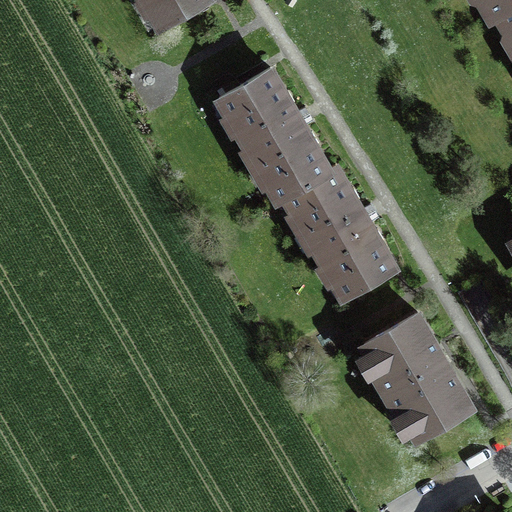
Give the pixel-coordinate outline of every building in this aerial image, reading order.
[(205,0),(144,0),(160,27),(205,0)] [(511,0),(480,0),(491,18),(497,14),(511,4),(511,0)] [(511,4),(497,14),(511,39),(511,4)] [(271,67),(219,97),(279,199),(285,195),(336,165),(336,163),(330,166),(271,67)] [(396,266),(336,165),(285,195),(344,296),(396,266)] [(476,404),(422,312),(362,347),(416,439),(476,404)]
